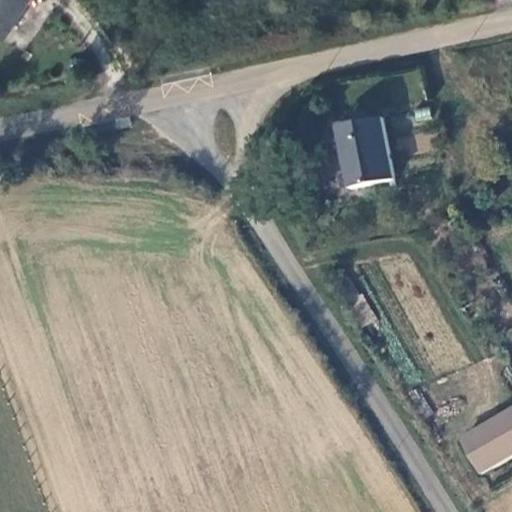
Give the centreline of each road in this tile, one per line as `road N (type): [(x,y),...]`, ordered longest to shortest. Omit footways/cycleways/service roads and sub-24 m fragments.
road 1 (unclassified): [(211,76),(231,162),(443,511)]
road 2 (unclassified): [(511,14),(211,76)]
road 3 (unclassified): [(211,76),(0,120)]
